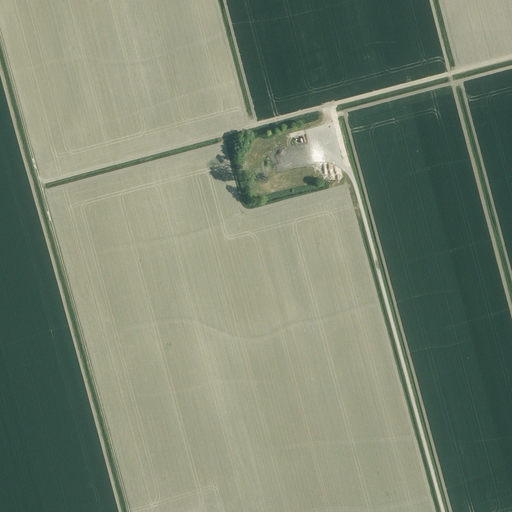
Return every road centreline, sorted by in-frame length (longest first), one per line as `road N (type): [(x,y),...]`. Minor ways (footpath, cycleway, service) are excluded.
road 1 (track): [(128,511),(0,36)]
road 2 (unclassified): [(443,511),(352,178)]
